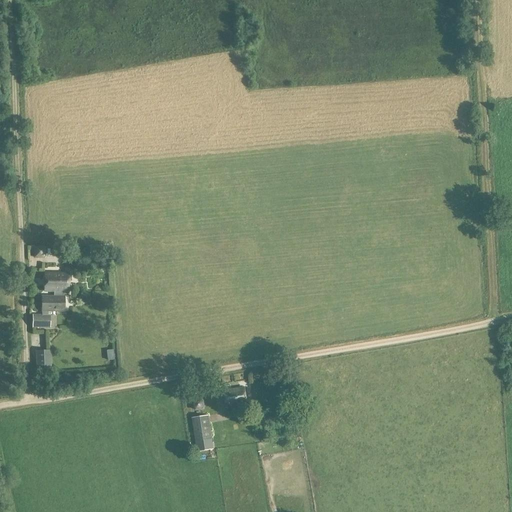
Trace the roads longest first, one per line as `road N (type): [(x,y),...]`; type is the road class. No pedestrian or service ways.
road 1 (unclassified): [(511,321),(0,407)]
road 2 (track): [(29,402),(10,0)]
